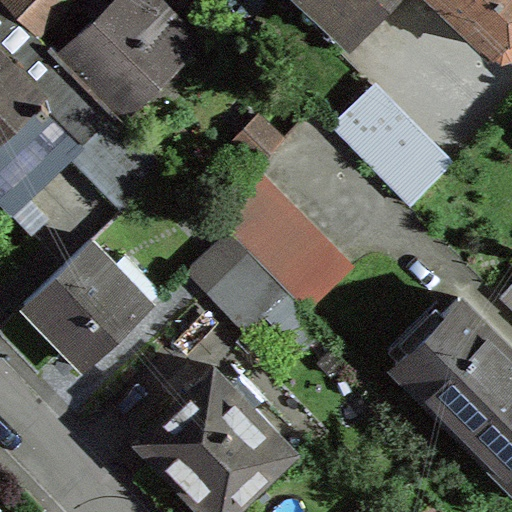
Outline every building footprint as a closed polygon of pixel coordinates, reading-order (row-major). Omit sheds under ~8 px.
[(81,135),(110,107),(57,53),(35,30),(4,0),(0,0),(0,138),(26,113),(50,138),(67,121),(81,135)] [(4,0),(35,30),(61,5),(55,0),(4,0)] [(157,0),(111,0),(57,53),(110,107),(113,110),(191,34),(157,0)] [(318,0),(352,32),(383,0),(318,0)] [(511,0),(440,0),(491,48),(495,44),(503,50),(511,49),(511,48),(511,0)] [(451,160),(373,83),(333,123),(412,200),(451,160)] [(113,110),(110,107),(81,135),(70,145),(127,203),(166,164),(113,110)] [(256,170),(213,211),(229,228),(249,248),(280,280),(323,239),(256,170)] [(187,268),(207,289),(249,248),(229,228),(187,268)] [(92,236),(25,300),(85,363),(140,310),(104,273),(117,262),(92,236)] [(290,291),(280,280),(249,248),(207,289),(248,330),(271,309),(290,291)] [(511,280),(501,293),(511,302),(511,280)] [(325,327),(290,291),(271,309),(305,346),(325,327)] [(398,358),(511,471),(511,351),(458,298),(398,358)] [(215,365),(141,435),(214,511),(223,511),(292,447),(251,404),(262,393),(241,371),(230,382),(215,365)]
